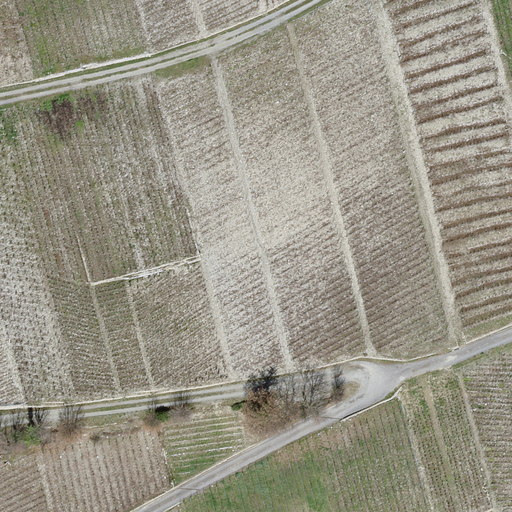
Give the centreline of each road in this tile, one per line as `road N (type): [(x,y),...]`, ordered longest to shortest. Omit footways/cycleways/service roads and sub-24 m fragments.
road 1 (track): [(157,511),(361,401),(366,387),(359,379),(0,427)]
road 2 (track): [(310,0),(229,42),(0,98)]
road 3 (track): [(366,387),(432,372),(511,338)]
